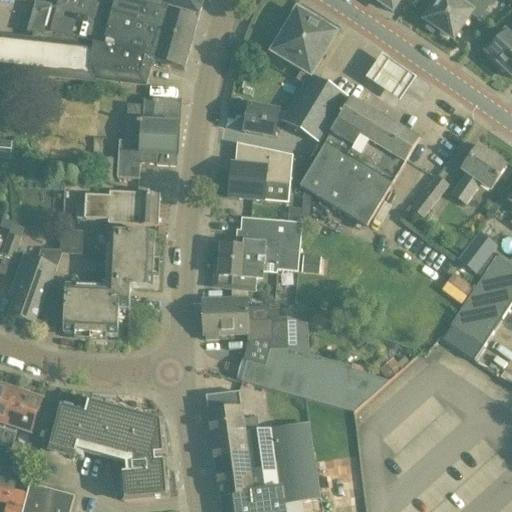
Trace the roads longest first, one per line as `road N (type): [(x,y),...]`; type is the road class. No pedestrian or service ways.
road 1 (tertiary): [(177,372),(186,223),(228,0)]
road 2 (tertiary): [(511,125),(326,0)]
road 3 (unclassified): [(177,372),(112,371),(0,344)]
road 4 (tertiary): [(201,511),(177,372)]
